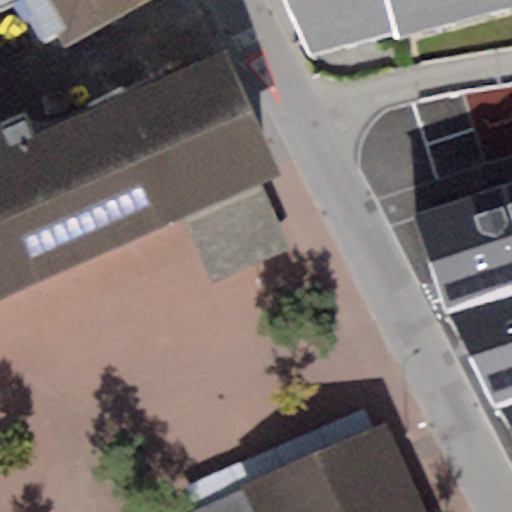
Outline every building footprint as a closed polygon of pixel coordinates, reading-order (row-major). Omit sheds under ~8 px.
[(43,0),(65,38),(133,0),(43,0)] [(287,0),(312,50),(396,29),(388,0),(287,0)] [(511,0),(388,0),(396,29),(398,35),(511,5),(511,0)] [(0,290),(187,208),(218,276),(281,249),(252,183),(274,173),(218,48),(9,141),(0,121),(0,290)] [(511,185),(495,190),(511,242),(511,185)] [(483,202),(430,213),(440,260),(493,249),(483,202)] [(511,271),(437,295),(489,421),(511,415),(511,271)] [(429,511),(389,420),(178,511),(429,511)]
